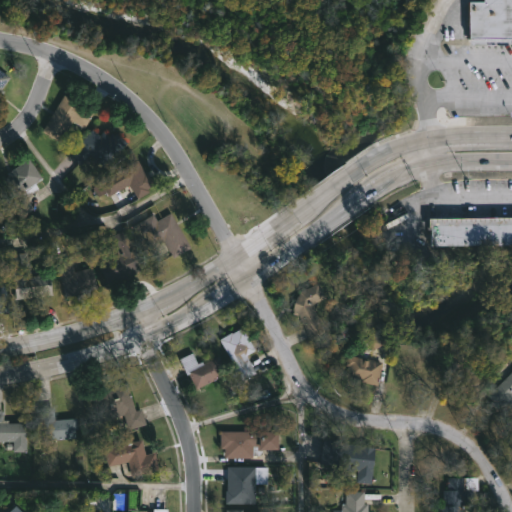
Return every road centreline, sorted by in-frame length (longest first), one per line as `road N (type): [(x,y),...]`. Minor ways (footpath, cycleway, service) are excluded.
road 1 (residential): [(511,505),(466,441),(410,421),(347,413),(295,372),(167,137),(92,71),(0,43)]
road 2 (primary): [(0,383),(52,374),(147,337),(310,235)]
road 3 (primary): [(293,212),(235,258),(137,314),(0,356)]
road 4 (tertiary): [(137,314),(187,434),(194,511)]
road 5 (residential): [(427,138),(419,67),(448,0)]
road 6 (primary): [(380,186),(415,168),(511,160)]
